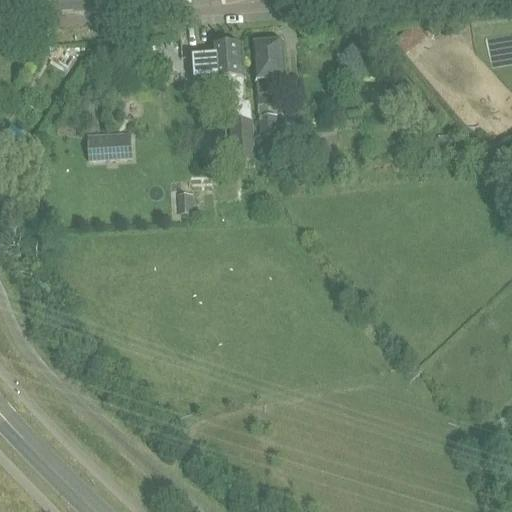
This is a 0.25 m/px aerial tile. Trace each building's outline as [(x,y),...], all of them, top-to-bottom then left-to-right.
[(394,43),(406,57),(426,39),(414,25),(394,43)] [(286,82),(284,46),(255,48),(259,108),(275,107),(274,83),(286,82)] [(215,57),(195,58),(197,85),(217,83),(229,82),(231,108),(232,124),(253,123),(252,107),(245,107),(244,82),(245,82),(243,49),(227,50),(226,47),(217,48),(218,50),(215,51),(215,57)] [(364,117),(348,119),(349,129),(365,127),(364,117)] [(284,118),(260,120),(263,162),(287,160),(284,118)] [(232,124),(230,124),(233,165),(241,164),(242,172),(255,171),(254,163),(256,163),(253,123),(232,124)] [(132,136),(87,139),(90,165),(134,162),(132,136)] [(451,136),(438,137),(440,157),(453,155),(451,136)] [(0,137),(0,164),(5,168),(18,149),(0,137)] [(328,142),(300,145),(302,167),(330,164),(328,142)]
